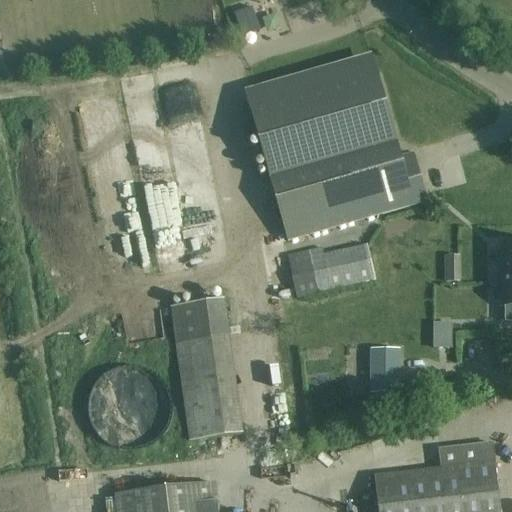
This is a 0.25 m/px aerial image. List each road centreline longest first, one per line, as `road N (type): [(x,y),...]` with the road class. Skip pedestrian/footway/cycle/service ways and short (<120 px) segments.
road 1 (track): [(234,460),(0,492)]
road 2 (unclassified): [(511,91),(387,0)]
